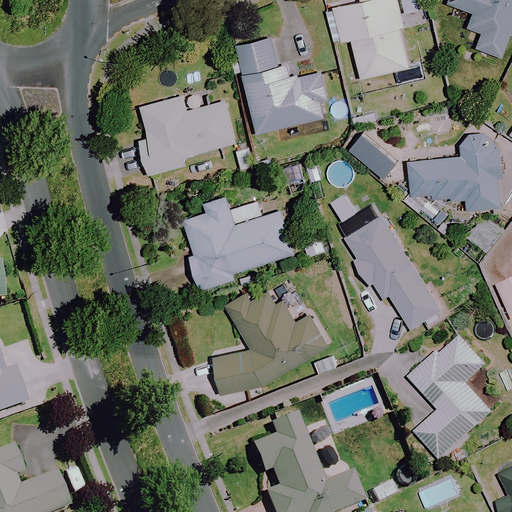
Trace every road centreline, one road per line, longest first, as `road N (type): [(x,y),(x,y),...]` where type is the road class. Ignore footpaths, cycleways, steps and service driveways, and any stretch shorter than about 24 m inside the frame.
road 1 (tertiary): [(64,59),(131,314),(195,511)]
road 2 (tertiary): [(133,511),(0,79)]
